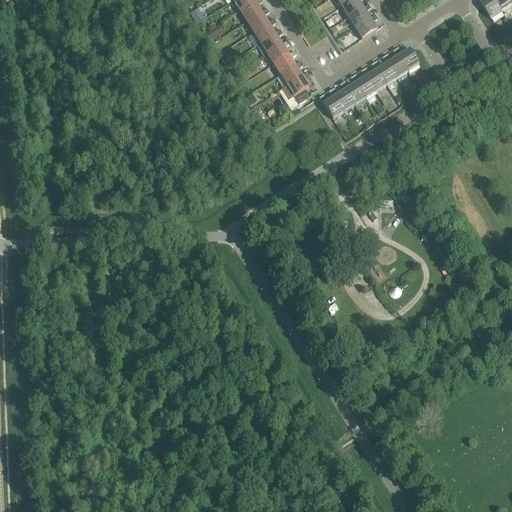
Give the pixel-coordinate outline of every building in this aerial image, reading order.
[(254,4),(251,0),(236,0),(232,3),(239,13),(254,4)] [(261,14),(256,7),(262,4),(259,0),(254,4),(239,13),(245,24),(261,14)] [(334,0),(340,9),(355,0),(334,0)] [(355,0),(340,9),(347,20),(362,10),(358,3),(362,0),(355,0)] [(493,0),(489,0),(485,3),(483,0),(478,0),(481,5),(491,21),(502,14),(493,0)] [(493,0),(502,14),(511,7),(511,6),(508,0),(493,0)] [(362,10),(347,20),(354,31),(369,21),(365,14),(370,10),(368,7),(362,10)] [(267,25),(263,18),(269,14),(266,11),(261,14),(245,24),(252,35),(267,25)] [(330,12),(324,17),(328,22),(334,18),(330,12)] [(199,13),(191,18),(196,25),(204,20),(199,13)] [(369,21),(354,31),(361,42),(377,32),(372,24),(377,21),(375,17),(369,21)] [(274,36),(270,29),(275,25),(273,21),(267,25),(252,35),(259,45),(274,36)] [(511,30),(511,28),(500,35),(505,42),(511,37),(511,30)] [(341,45),(353,38),(348,29),(335,36),(341,45)] [(203,37),(207,44),(218,37),(214,30),(203,37)] [(274,36),(259,45),(266,56),(281,46),(276,39),(282,35),(280,32),(274,36)] [(288,57),(283,50),(289,46),(287,43),(281,46),(266,56),(272,67),(288,57)] [(398,58),(407,74),(418,67),(408,51),(401,56),(398,50),(394,53),(398,58)] [(294,68),(294,67),(290,60),(296,57),(293,53),(288,57),(272,67),(279,77),(294,68)] [(226,57),(220,61),(223,67),(229,63),(226,57)] [(387,65),(397,80),(407,74),(398,58),(391,63),(387,57),(383,59),(387,65)] [(286,88),(301,78),(297,71),(302,67),(300,64),(294,67),(294,68),(279,77),(286,88)] [(376,72),(386,87),(397,80),(387,65),(380,70),(376,64),(373,66),(376,72)] [(366,79),(375,94),(386,87),(376,72),(369,76),(366,71),(362,73),(366,79)] [(301,78),(286,88),(282,90),(289,102),(293,99),(296,104),(307,97),(304,92),(308,89),(303,82),(309,78),(307,74),(301,78)] [(359,83),(355,77),(351,80),(355,85),(365,101),(375,94),(366,79),(359,83)] [(426,78),(417,84),(423,93),(432,88),(426,78)] [(344,92),(354,107),(365,101),(355,85),(348,90),(344,84),(341,86),(344,92)] [(358,113),(354,107),(344,92),(337,97),(334,91),(330,93),(334,99),(343,114),(347,120),(358,113)] [(252,95),(245,99),(250,106),(256,102),(252,95)] [(322,105),(332,121),(343,114),(334,99),(327,103),(323,98),(319,100),(323,105),(322,105)] [(381,107),(375,111),(378,116),(384,112),(381,107)] [(371,120),(365,124),(368,129),(374,125),(371,120)] [(349,133),(342,137),(345,141),(352,137),(349,133)] [(405,182),(399,186),(411,204),(416,200),(405,182)] [(361,215),(367,222),(372,217),(366,211),(361,215)] [(412,219),(405,224),(411,232),(419,227),(412,219)] [(430,229),(422,234),(428,243),(436,238),(430,229)]
